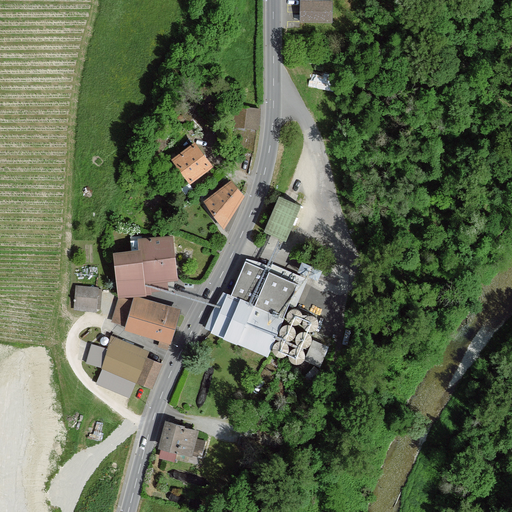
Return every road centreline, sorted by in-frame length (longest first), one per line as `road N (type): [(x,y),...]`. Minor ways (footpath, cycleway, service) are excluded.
road 1 (tertiary): [(273,0),(266,169),(165,384),(128,511)]
road 2 (track): [(150,431),(98,390),(73,357),(76,332),(99,321)]
